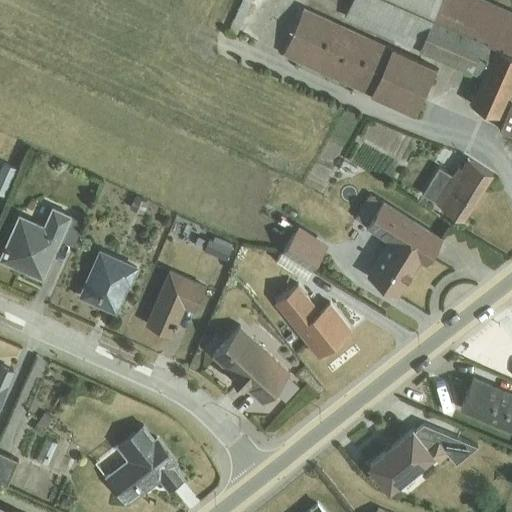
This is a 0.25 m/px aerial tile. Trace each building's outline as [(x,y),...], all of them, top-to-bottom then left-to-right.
[(241,0),(230,27),(238,30),(251,0),(241,0)] [(422,50),(442,0),(351,0),(344,16),(422,50)] [(488,0),(442,0),(422,50),(447,61),(482,76),(470,103),(488,110),(483,122),(511,134),(511,104),(510,104),(504,117),(500,115),(511,85),(511,10),(510,9),(488,0)] [(304,6),(283,53),(394,104),(415,114),(434,71),(436,66),(341,23),(304,6)] [(439,164),(422,192),(463,218),(493,172),(467,156),(462,164),(459,163),(453,173),(439,164)] [(3,160),(0,167),(0,191),(7,194),(19,167),(3,160)] [(370,192),(355,215),(368,223),(366,225),(388,240),(367,272),(398,292),(420,257),(427,261),(442,237),(370,192)] [(135,194),(130,205),(143,211),(148,200),(135,194)] [(61,236),(72,212),(73,211),(52,202),(44,220),(20,210),(0,255),(0,256),(44,276),(61,236)] [(72,212),(61,236),(74,242),(85,218),(72,212)] [(282,249),(312,268),(329,241),(299,223),(282,249)] [(210,235),(204,248),(226,258),(234,241),(214,233),(213,236),(210,235)] [(102,246),(81,292),(82,293),(115,307),(116,308),(128,280),(131,281),(139,263),(102,246)] [(312,268),(282,249),(278,256),(276,259),(306,278),(310,271),(312,268)] [(171,266),(147,321),(172,332),(184,304),(195,308),(206,282),(171,266)] [(299,281),(275,300),(319,354),(352,328),(330,299),(320,308),(299,281)] [(511,329),(506,322),(496,330),(483,341),(503,364),(511,357),(511,329)] [(274,387),(287,373),(290,370),(240,323),(212,352),(263,399),(274,387)] [(0,398),(14,367),(0,362),(0,398)] [(287,373),(274,387),(286,398),(299,384),(287,373)] [(467,392),(461,406),(511,426),(511,392),(473,376),(466,392),(467,392)] [(45,409),(34,426),(41,431),(52,414),(45,409)] [(127,456),(106,472),(128,500),(160,475),(169,486),(184,475),(176,464),(178,462),(156,433),(154,434),(144,420),(116,441),(127,456)] [(413,427),(370,462),(390,488),(434,453),(430,447),(438,441),(455,462),(478,444),(424,421),(415,429),(413,427)] [(46,435),(37,457),(48,461),(57,440),(46,435)] [(0,448),(0,479),(7,483),(19,457),(0,448)] [(22,511),(0,500),(0,511),(22,511)] [(325,511),(318,502),(305,511),(325,511)]
